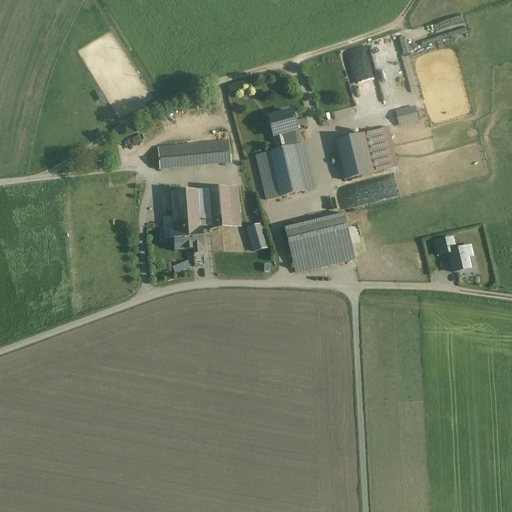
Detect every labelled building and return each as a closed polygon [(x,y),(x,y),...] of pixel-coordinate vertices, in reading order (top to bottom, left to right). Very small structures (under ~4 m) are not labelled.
[(460,15),(448,20),(451,27),(463,21),(460,15)] [(385,84),(396,81),(390,54),(380,56),(385,84)] [(395,113),(399,126),(418,121),(415,108),(395,113)] [(268,118),(273,137),(292,132),(297,130),(291,111),(268,118)] [(382,130),(334,141),(344,180),(392,169),(382,130)] [(292,132),(273,137),(277,150),(296,146),(292,132)] [(229,141),(158,148),(160,170),(231,163),(229,141)] [(277,150),(256,156),(267,200),(314,189),(303,144),(296,146),(277,150)] [(209,230),(241,228),(237,187),(171,193),(173,220),(163,221),(164,226),(173,226),(173,231),(202,229),(201,225),(209,224),(209,230)] [(344,214),(284,229),(295,272),(354,258),(344,214)] [(261,225),(247,229),(254,252),(268,248),(261,225)] [(202,229),(173,231),(175,251),(193,250),(203,249),(202,229)] [(439,257),(448,254),(448,253),(455,251),(453,239),(436,243),(439,257)] [(448,254),(453,274),(471,270),(468,258),(473,257),(470,247),(455,251),(448,253),(448,254)]
